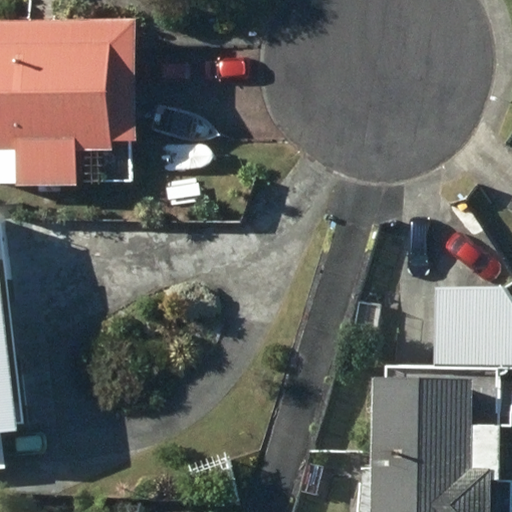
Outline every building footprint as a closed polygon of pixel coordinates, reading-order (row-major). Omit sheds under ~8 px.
[(0,157),(33,158),(32,191),(97,192),(98,157),(135,158),(135,149),(159,149),(161,28),(0,26),(0,157)] [(15,228),(0,229),(0,355),(34,352),(24,264),(19,265),(15,228)] [(511,291),(443,292),(444,376),(511,374),(511,291)] [(0,355),(0,445),(44,441),(34,352),(0,355)] [(511,511),(511,436),(497,436),(498,390),(399,389),(397,511),(511,511)]
